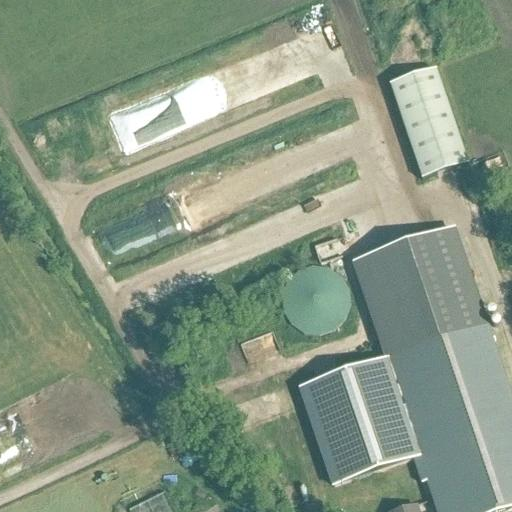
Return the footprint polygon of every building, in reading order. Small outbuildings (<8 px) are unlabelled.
[(438,73),(392,88),(423,183),(469,168),(438,73)] [(191,203),(170,211),(174,219),(195,212),(191,203)] [(511,401),(455,232),(352,267),(385,366),(299,395),(331,490),(413,462),(421,487),(426,485),(435,511),(417,511),(417,509),(407,511),(506,511),(511,510),(511,401)] [(291,328),(305,337),(320,339),(335,334),(345,323),(351,308),(350,293),(341,280),(328,271),(314,269),(299,274),(287,285),(282,300),(283,315),(291,328)] [(274,331),(244,344),(253,364),(283,351),(274,331)]
